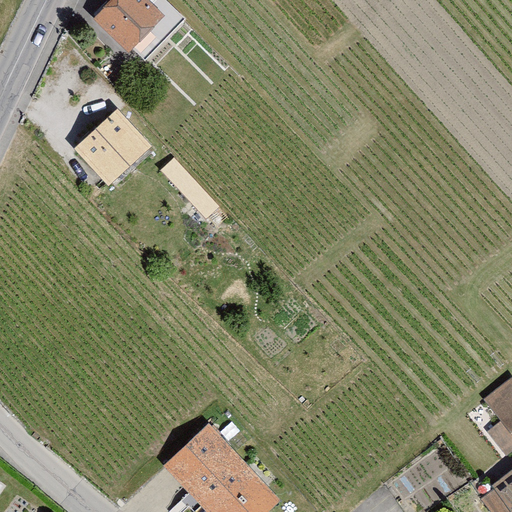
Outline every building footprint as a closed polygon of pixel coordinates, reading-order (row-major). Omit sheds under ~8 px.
[(185,19),(165,0),(112,0),(95,18),(129,51),(133,47),(145,60),(185,19)] [(157,146),(125,112),(88,148),(121,181),(157,146)] [(161,169),(206,219),(220,207),(175,157),(161,169)] [(511,385),(496,398),(511,417),(511,420),(500,429),(511,443),(511,385)] [(214,511),(282,511),(292,503),(227,434),(179,474),(214,511)] [(511,511),(511,483),(497,495),(508,511),(511,511)]
